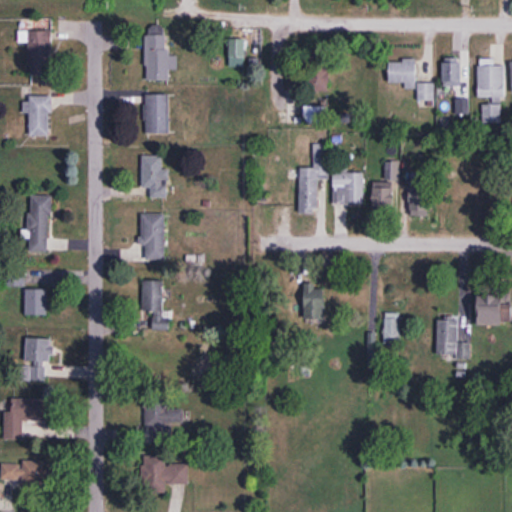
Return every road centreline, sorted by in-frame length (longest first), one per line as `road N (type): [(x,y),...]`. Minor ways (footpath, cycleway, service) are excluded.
road 1 (residential): [(97,26),(97,511)]
road 2 (residential): [(511,245),(263,243)]
road 3 (residential): [(511,24),(267,25)]
